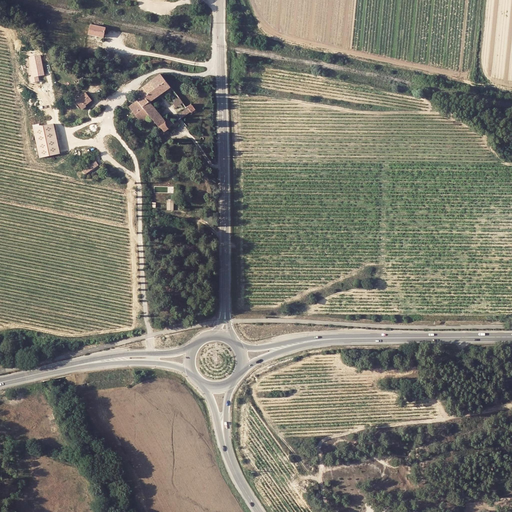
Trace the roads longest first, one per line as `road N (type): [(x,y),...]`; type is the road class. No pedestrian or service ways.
road 1 (track): [(511,313),(312,314),(246,306),(238,244),(224,245)]
road 2 (track): [(241,0),(252,32),(511,89)]
road 3 (tertiary): [(220,0),(224,289)]
road 4 (secondary): [(342,338),(511,336)]
